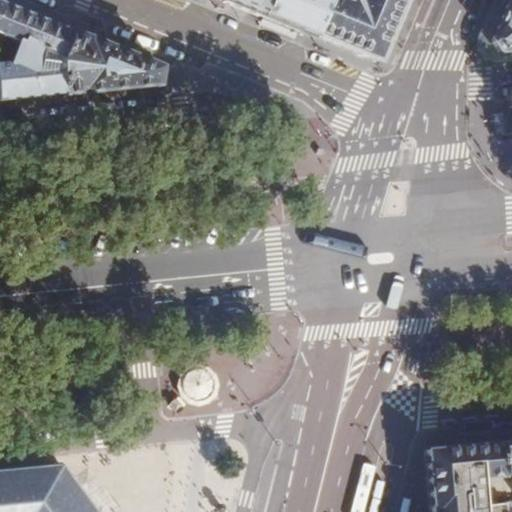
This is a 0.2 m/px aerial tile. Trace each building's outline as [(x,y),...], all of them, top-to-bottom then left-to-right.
[(222,0),(222,2),(260,17),(267,0),(222,0)] [(267,0),(260,17),(285,28),(298,33),(299,29),(315,36),(329,0),(267,0)] [(329,0),(315,36),(378,62),(395,22),(403,0),(329,0)] [(511,0),(506,0),(501,12),(490,39),(499,53),(511,51),(511,0)] [(4,5),(0,3),(0,102),(160,86),(162,69),(4,5)] [(499,115),(501,136),(511,134),(511,126),(511,114),(499,115)] [(92,402),(65,404),(66,423),(94,421),(92,402)] [(511,442),(500,444),(502,473),(503,475),(511,473),(511,442)] [(502,473),(500,444),(424,452),(430,511),(505,511),(505,500),(511,500),(511,473),(503,475),(502,473)] [(93,511),(57,463),(0,468),(0,511),(93,511)]
